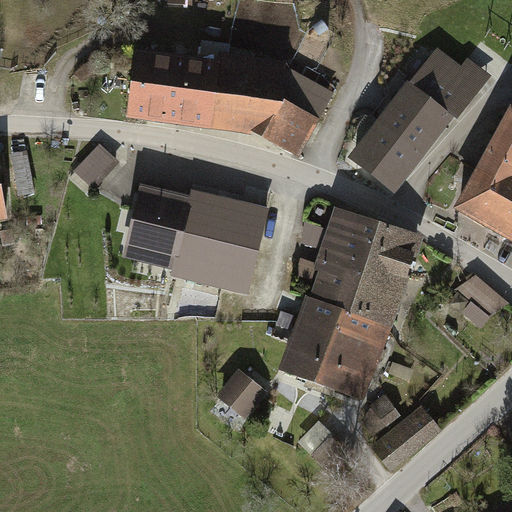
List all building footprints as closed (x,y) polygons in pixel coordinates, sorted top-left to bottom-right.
[(133,121),(171,125),(179,59),(142,54),(133,121)] [(219,63),(179,59),(171,125),(266,139),(299,159),(336,96),(290,71),(291,65),(220,57),(219,63)] [(355,159),(393,188),(454,110),(458,113),(474,92),(432,59),(355,159)] [(511,207),(511,113),(473,186),(511,207)] [(76,176),(97,195),(123,167),(101,148),(76,176)] [(0,166),(0,226),(10,225),(0,166)] [(439,179),(431,189),(441,197),(449,187),(439,179)] [(458,214),(511,243),(511,207),(473,186),(458,214)] [(175,281),(249,299),(271,212),(197,193),(195,201),(142,187),(124,258),(177,272),(175,281)] [(411,256),(416,238),(337,212),(330,231),(411,256)] [(397,294),(411,256),(330,231),(319,267),(325,269),(397,294)] [(385,329),(397,294),(325,269),(314,303),(385,329)] [(511,309),(511,308),(477,278),(449,311),(463,323),(474,310),(496,329),(511,309)] [(358,396),(385,329),(314,303),(310,302),(284,369),(358,396)] [(252,420),(270,394),(243,375),(225,401),(252,420)] [(378,446),(374,449),(394,475),(444,437),(424,411),(406,425),(390,404),(362,425),(378,446)] [(323,422),(304,441),(318,455),(337,436),(323,422)]
